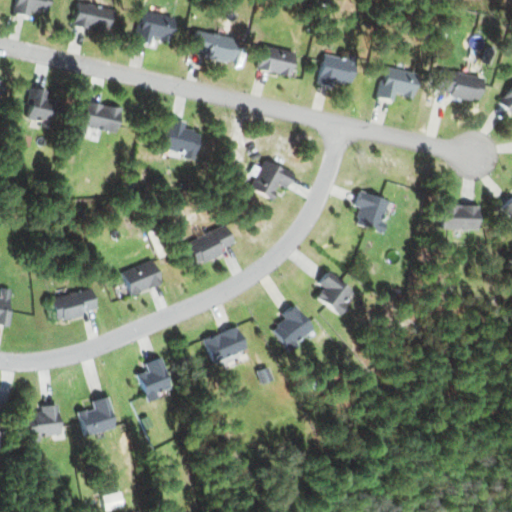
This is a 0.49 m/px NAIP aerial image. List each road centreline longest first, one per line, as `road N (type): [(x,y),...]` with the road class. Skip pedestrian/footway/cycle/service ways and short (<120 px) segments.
road 1 (residential): [(0,46),(476,158)]
road 2 (residential): [(0,359),(78,353),(260,268),(319,197),(341,127)]
